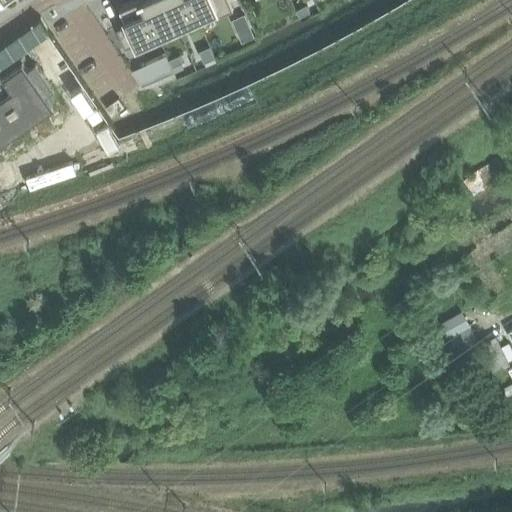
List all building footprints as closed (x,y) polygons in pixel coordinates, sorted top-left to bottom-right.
[(128,24),(116,29),(125,48),(157,34),(141,0),(132,0),(120,6),(128,24)] [(164,0),(141,0),(157,34),(176,25),(164,0)] [(188,0),(164,0),(176,25),(196,16),(188,0)] [(188,0),(196,16),(215,8),(219,17),(233,11),(228,0),(188,0)] [(307,4),(296,10),(300,17),(310,11),(307,4)] [(210,46),(199,51),(204,62),(215,57),(210,46)] [(180,55),(169,60),(172,67),(183,62),(180,55)] [(118,98),(105,107),(111,115),(124,106),(118,98)] [(511,128),(488,144),(501,166),(511,158),(511,128)] [(448,337),(467,327),(460,313),(440,323),(448,337)] [(471,334),(467,327),(448,337),(456,351),(475,341),(471,334)] [(492,372),(510,363),(495,335),(478,344),(492,372)]
